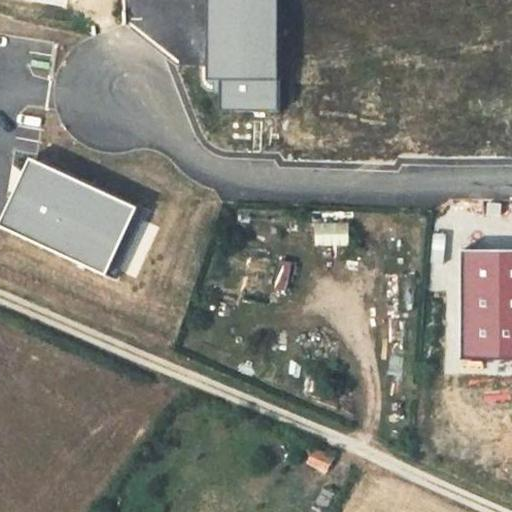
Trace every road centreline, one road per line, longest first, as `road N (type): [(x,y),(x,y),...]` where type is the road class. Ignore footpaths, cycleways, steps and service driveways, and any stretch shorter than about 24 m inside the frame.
road 1 (track): [(0,300),(496,511)]
road 2 (residential): [(121,92),(234,184),(416,190),(433,182),(511,180)]
